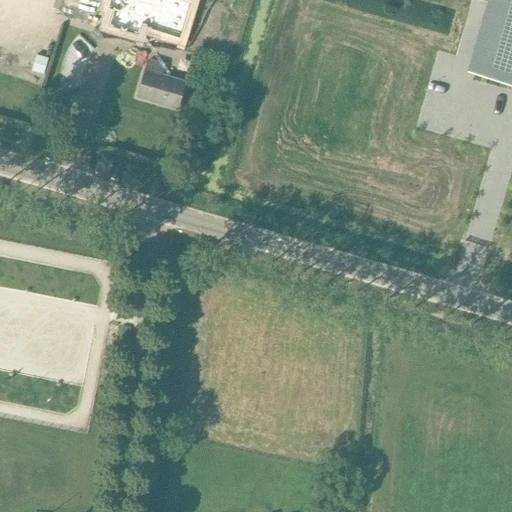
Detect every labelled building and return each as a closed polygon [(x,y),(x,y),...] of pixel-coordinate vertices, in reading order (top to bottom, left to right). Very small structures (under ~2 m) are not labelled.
[(114,0),(104,29),(141,41),(145,28),(184,42),(197,1),(192,0),(114,0)] [(511,0),(493,0),(476,63),(511,73),(511,0)] [(419,23),(440,34),(447,21),(425,10),(419,23)] [(66,42),(64,88),(109,89),(110,43),(66,42)] [(147,56),(137,99),(190,112),(198,80),(168,73),(171,62),(147,56)]
